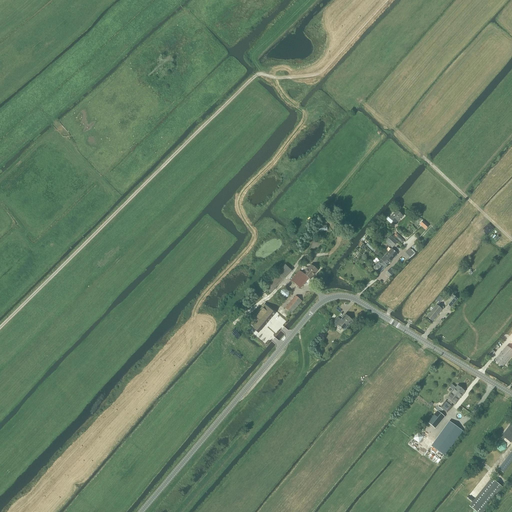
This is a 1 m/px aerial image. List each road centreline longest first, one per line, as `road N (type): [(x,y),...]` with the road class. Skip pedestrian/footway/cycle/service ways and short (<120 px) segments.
road 1 (track): [(0,326),(256,75),(319,74),(385,0)]
road 2 (tertiary): [(511,394),(357,300),(328,298),(141,511)]
road 3 (track): [(182,511),(297,379),(296,329)]
road 4 (track): [(358,99),(511,239)]
